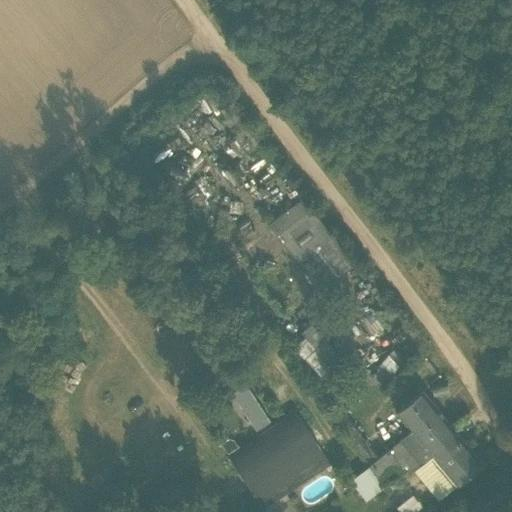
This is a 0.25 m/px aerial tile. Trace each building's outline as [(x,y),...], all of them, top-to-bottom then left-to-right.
[(243,156),(258,145),(247,129),(232,139),(243,156)] [(319,290),(354,262),(302,197),(267,225),(319,290)] [(232,201),(230,213),(241,214),(242,202),(232,201)] [(229,222),(227,222),(230,211),(218,208),(216,219),(213,233),(226,236),(229,222)] [(247,240),(256,235),(248,223),(239,228),(247,240)] [(379,314),(392,330),(401,324),(388,307),(379,314)] [(318,377),(327,386),(338,375),(331,367),(325,360),(320,354),(315,347),(305,336),(293,347),(303,358),(305,356),(320,375),(318,377)] [(378,363),(371,375),(386,383),(392,372),(404,358),(392,348),(378,363)] [(453,428),(422,390),(396,411),(412,430),(379,457),(366,441),(355,449),(369,468),(350,481),(365,503),(385,489),(382,484),(403,471),(417,460),(420,464),(421,465),(433,454),(428,449),(453,428)] [(335,394),(325,401),(338,417),(344,412),(347,410),(335,394)] [(247,484),(258,500),(321,458),(291,412),(227,454),(247,484)] [(428,449),(433,454),(457,484),(483,463),(453,428),(428,449)]
